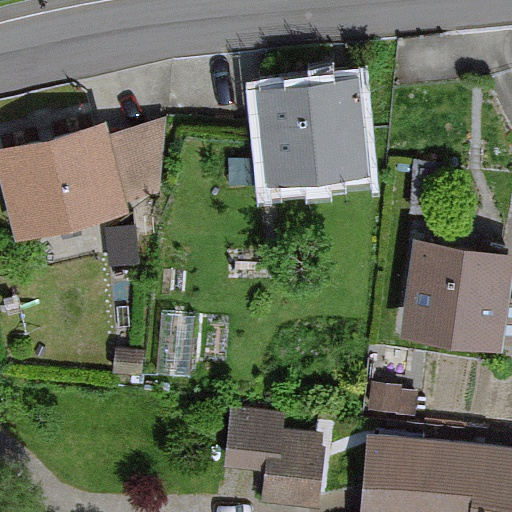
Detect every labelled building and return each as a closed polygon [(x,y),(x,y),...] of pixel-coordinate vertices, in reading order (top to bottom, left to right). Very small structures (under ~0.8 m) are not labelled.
[(362,77),(264,88),(275,183),(373,172),(362,77)] [(110,119),(0,147),(0,164),(20,240),(134,210),(130,195),(168,185),(152,126),(114,136),(110,119)] [(138,223),(108,227),(114,269),(144,265),(138,223)] [(511,287),(511,252),(416,241),(405,336),(511,348),(511,297),(511,298),(511,287)] [(289,417),(231,412),(227,465),(267,468),(264,502),(320,507),(325,440),(288,437),(289,417)] [(511,511),(511,448),(372,437),(365,511),(511,511)]
